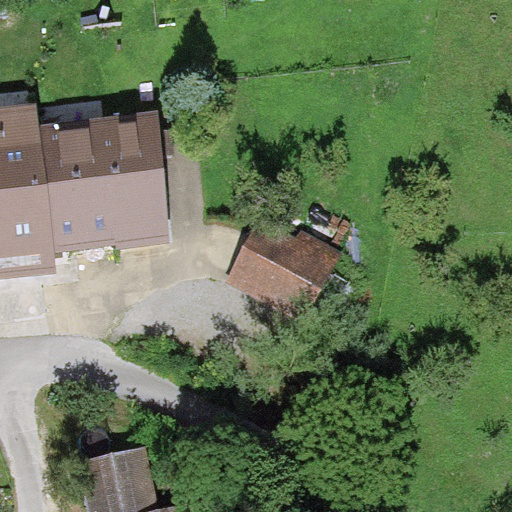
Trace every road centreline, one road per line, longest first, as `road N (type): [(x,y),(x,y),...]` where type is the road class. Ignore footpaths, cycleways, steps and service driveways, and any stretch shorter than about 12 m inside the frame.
road 1 (track): [(0,362),(127,377),(185,404),(341,511)]
road 2 (track): [(36,511),(5,361)]
